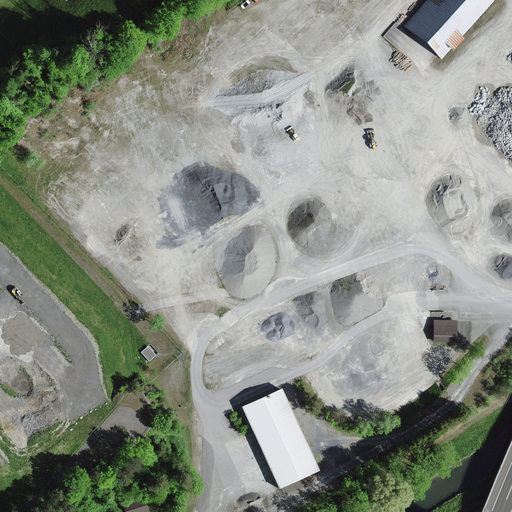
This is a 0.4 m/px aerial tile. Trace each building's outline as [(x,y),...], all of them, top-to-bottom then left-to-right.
[(496,0),(431,0),(409,27),(446,59),(496,0)] [(473,336),(473,318),(464,318),(464,336),(473,336)] [(458,320),(437,321),(439,352),(460,350),(458,320)] [(430,362),(410,334),(337,386),(356,414),(430,362)] [(152,345),(144,352),(152,361),(160,354),(152,345)] [(323,471),(285,388),(244,407),(281,489),(323,471)] [(123,504),(125,511),(150,511),(146,497),(123,504)]
